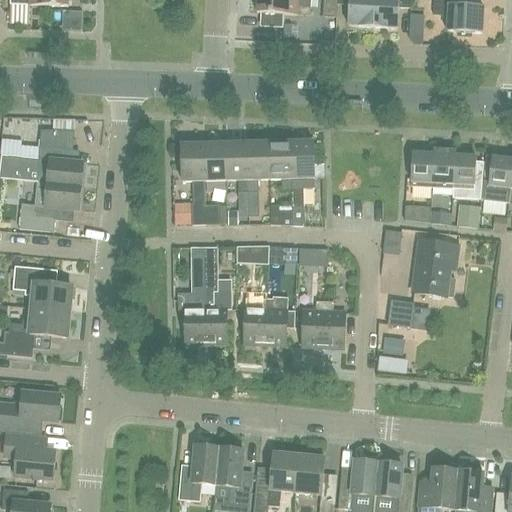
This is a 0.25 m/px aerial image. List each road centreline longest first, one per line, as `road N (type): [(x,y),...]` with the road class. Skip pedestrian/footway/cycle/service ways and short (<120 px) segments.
road 1 (residential): [(361,430),(361,243),(348,237),(109,246)]
road 2 (tertiary): [(511,104),(214,88)]
road 3 (unclassified): [(361,430),(96,405)]
road 4 (residential): [(488,443),(511,253)]
road 5 (residential): [(511,60),(330,50)]
road 6 (unclassified): [(109,246),(125,84)]
road 7 (unclassified): [(488,443),(361,430)]
road 8 (tertiary): [(125,84),(0,81)]
road 9 (unclassified): [(98,380),(108,256)]
